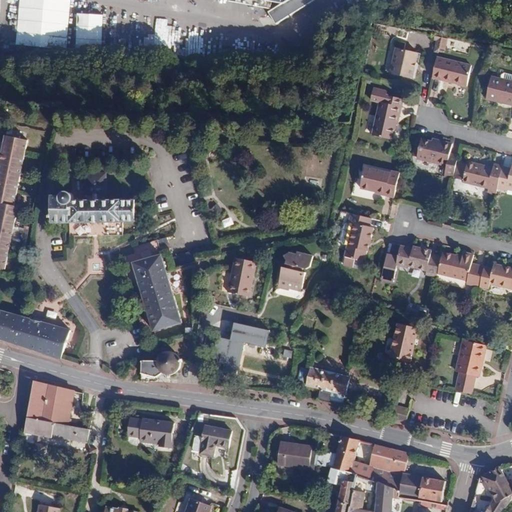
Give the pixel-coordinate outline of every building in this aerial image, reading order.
[(16,19),(15,45),(66,48),(69,0),(14,0),(13,19),(16,19)] [(268,0),(284,3),(268,14),(275,25),(316,0),(268,0)] [(204,5),(202,12),(221,15),(223,9),(204,5)] [(101,48),(102,14),(76,13),(75,47),(101,48)] [(436,38),(435,51),(447,52),(447,38),(436,38)] [(412,78),(415,67),(413,67),(414,63),(416,63),(419,53),(398,48),(392,73),(412,78)] [(438,57),(433,78),(441,80),(442,77),(449,80),(449,82),(467,86),(472,66),(438,57)] [(502,80),(511,81),(511,73),(507,73),(503,75),(502,80)] [(511,81),(502,80),(492,77),(486,99),(497,102),(497,100),(511,103),(511,81)] [(397,115),(400,115),(404,100),(386,95),(384,103),(381,102),(373,135),(392,140),(397,123),(395,123),(397,115)] [(0,276),(3,277),(5,269),(11,270),(22,207),(18,207),(29,140),(7,137),(0,176),(0,276)] [(425,139),(422,138),(417,158),(447,165),(444,177),(453,179),(458,155),(450,154),(453,143),(441,141),(441,143),(432,141),(425,139)] [(487,193),(496,195),(497,189),(503,167),(494,165),(493,168),(493,170),(478,167),(479,164),(468,162),(467,165),(464,179),(463,182),(465,183),(479,186),(488,188),(487,193)] [(464,179),(467,165),(459,163),(455,177),(464,179)] [(511,166),(511,169),(503,167),(497,189),(506,191),(507,190),(507,187),(511,187),(511,166)] [(394,198),(400,173),(391,171),(390,173),(366,167),(361,188),(385,194),(385,196),(394,198)] [(137,222),(136,201),(123,201),(123,200),(104,200),(104,194),(106,194),(106,174),(85,174),(85,195),(87,195),(87,200),(73,200),(73,198),(73,196),(72,195),(71,194),(70,193),(69,193),(67,192),(66,192),(64,193),(62,193),(61,194),(60,196),(51,196),(51,223),(137,222)] [(478,191),(479,186),(465,183),(463,188),(465,190),(475,193),(478,191)] [(372,218),(351,213),(349,223),(354,224),(349,246),(347,245),(345,256),(345,257),(362,261),(363,261),(366,250),(368,251),(374,228),(370,227),(372,218)] [(163,255),(170,253),(166,237),(158,239),(163,255)] [(175,270),(170,253),(163,255),(158,239),(130,247),(154,331),(182,323),(167,272),(175,270)] [(263,253),(271,255),(273,245),(265,246),(263,253)] [(413,249),(400,246),(399,257),(397,265),(409,268),(409,267),(426,270),(425,275),(437,277),(438,274),(441,257),(430,255),(431,251),(414,247),(413,249)] [(302,289),(306,273),(302,272),(303,268),(307,269),(311,267),(313,256),(297,252),(297,254),(289,252),(284,256),(287,260),(286,264),(288,264),(287,268),(283,267),(278,288),(287,290),(289,288),(298,291),(302,289)] [(441,257),(438,274),(467,280),(466,284),(480,287),(484,267),(472,264),(474,254),(464,252),(462,257),(443,253),(441,257)] [(399,257),(388,254),(387,262),(397,265),(399,257)] [(362,261),(345,257),(343,264),(360,269),(362,261)] [(249,281),(253,282),(257,262),(236,258),(228,292),(246,296),(249,281)] [(397,265),(387,262),(383,279),(394,281),(397,265)] [(484,267),(480,287),(488,289),(489,284),(511,288),(511,268),(494,264),(492,269),(484,267)] [(28,319),(0,310),(0,339),(61,360),(70,331),(43,323),(28,319)] [(28,319),(43,323),(44,319),(30,315),(28,319)] [(268,331),(235,323),(231,338),(231,340),(226,339),(219,337),(218,342),(216,342),(213,353),(224,356),(223,363),(225,364),(223,372),(236,375),(237,370),(234,369),(240,343),(245,344),(245,341),(265,345),(268,331)] [(390,357),(392,357),(409,361),(410,362),(418,329),(399,324),(390,357)] [(467,341),(464,340),(456,371),(459,372),(477,376),(479,377),(481,368),(478,368),(480,360),(483,361),(486,346),(467,341)] [(158,362),(143,361),(142,381),(156,382),(157,377),(163,373),(165,374),(169,375),(172,375),(174,374),(177,371),(179,370),(180,368),(181,366),(181,364),(181,361),(180,359),(178,357),(177,355),(176,354),(174,353),(171,352),(168,352),(166,353),(163,354),(160,357),(159,359),(159,361),(158,362)] [(409,361),(392,357),(391,363),(407,367),(409,361)] [(132,362),(126,379),(132,381),(137,364),(132,362)] [(306,386),(332,392),(345,395),(346,395),(350,377),(310,368),(306,386)] [(477,376),(459,372),(454,391),(472,395),(477,376)] [(68,389),(35,381),(28,418),(68,426),(70,417),(63,415),(68,389)] [(75,391),(68,389),(63,415),(70,417),(75,391)] [(320,390),(318,401),(342,407),(345,395),(332,392),(331,393),(320,390)] [(394,406),(391,419),(406,423),(409,410),(394,406)] [(68,426),(28,418),(25,433),(36,435),(35,444),(33,456),(45,458),(48,445),(41,444),(42,437),(52,438),(52,435),(88,442),(90,430),(68,426)] [(144,420),(144,422),(131,420),(129,435),(142,437),(141,442),(160,444),(160,447),(172,449),(175,423),(144,420)] [(229,448),(232,431),(206,426),(202,442),(203,443),(201,454),(214,457),(216,446),(229,448)] [(315,465),(332,468),(358,475),(379,483),(402,492),(405,474),(405,473),(411,453),(375,445),(371,464),(375,465),(375,468),(370,466),(355,462),(361,441),(343,437),(338,455),(331,453),(330,454),(317,451),(315,465)] [(310,469),(313,447),(282,443),(278,465),(310,469)] [(365,444),(365,453),(373,453),(373,444),(365,444)] [(511,479),(508,481),(500,466),(482,476),(494,496),(484,511),(502,511),(511,499),(511,494),(511,493),(511,463),(508,464),(511,479)] [(332,468),(328,482),(343,486),(336,511),(349,511),(358,475),(332,468)] [(405,474),(402,492),(401,495),(442,503),(446,482),(405,474)] [(379,483),(358,475),(349,511),(372,511),(363,510),(367,491),(378,493),(379,483)] [(402,492),(379,483),(378,493),(376,511),(392,511),(394,498),(400,499),(401,498),(401,495),(402,492)] [(210,511),(212,506),(192,499),(187,511),(210,511)] [(446,511),(447,506),(423,502),(422,507),(446,511)]
